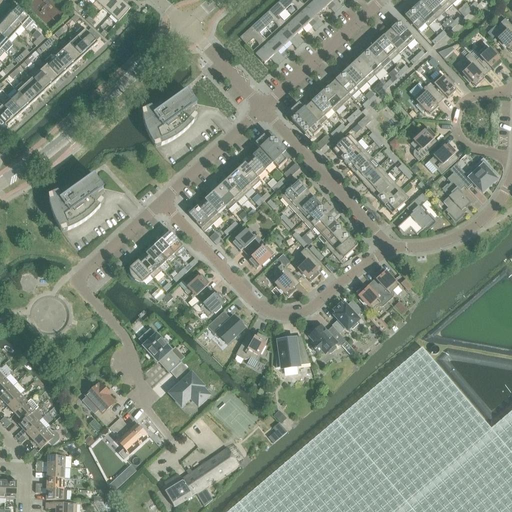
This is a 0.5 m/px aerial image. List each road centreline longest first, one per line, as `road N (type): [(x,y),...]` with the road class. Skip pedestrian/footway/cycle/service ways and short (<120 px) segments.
road 1 (residential): [(162,200),(243,291),(278,316),(311,310),(392,249)]
road 2 (residential): [(143,397),(128,342),(76,279),(162,200)]
road 3 (tertiary): [(0,183),(54,146),(186,26)]
road 4 (residential): [(264,108),(392,249)]
road 5 (residential): [(264,108),(383,0)]
road 6 (residential): [(392,249),(461,234),(496,204),(511,175)]
road 7 (residential): [(511,91),(472,98),(456,115),(459,140),(469,148),(511,159)]
road 8 (residential): [(162,200),(264,108)]
